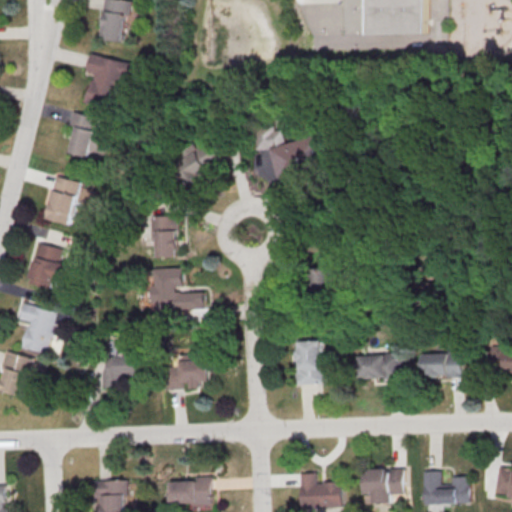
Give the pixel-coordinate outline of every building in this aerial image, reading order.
[(131,0),(108,0),(102,37),(124,41),(131,0)] [(430,0),(431,36),(375,38),(374,0),(430,0)] [(93,54),(134,65),(131,77),(123,74),(113,110),(88,103),(92,89),(93,89),(97,75),(88,72),(93,54)] [(76,113),(102,120),(99,131),(109,134),(104,155),(94,152),(92,160),(73,155),(80,128),(73,126),(76,113)] [(283,126),(256,127),(257,147),(284,146),(283,126)] [(273,147),(282,183),(329,170),(319,135),(273,147)] [(223,163),(210,141),(180,159),(193,181),(223,163)] [(59,177),(84,184),(73,226),(51,220),(58,193),(55,192),(59,177)] [(152,217),(179,217),(180,259),(159,259),(159,242),(153,242),(152,217)] [(66,248),(41,242),(31,281),(55,287),(57,280),(66,282),(71,262),(63,260),(66,248)] [(320,294),(339,293),(337,266),(319,267),(320,294)] [(155,270),(185,269),(185,287),(178,287),(178,295),(206,294),(207,311),(156,312),(156,304),(153,304),(152,286),(155,286),(155,270)] [(27,305),(72,316),(69,328),(58,325),(51,355),(26,349),(32,323),(23,320),(27,305)] [(301,343),(324,342),(325,367),(327,367),(328,384),(298,386),(297,365),(300,364),(299,353),(301,353),(301,343)] [(511,347),(491,347),(491,370),(511,370),(511,347)] [(464,375),(464,351),(423,352),(424,376),(464,375)] [(8,352),(37,360),(31,380),(29,379),(24,398),(3,392),(7,379),(4,378),(6,370),(4,369),(8,352)] [(104,387),(128,386),(127,375),(143,374),(142,352),(108,354),(109,370),(104,370),(104,387)] [(181,353),(181,367),(167,367),(167,388),(187,388),(187,387),(202,387),(202,381),(210,381),(209,352),(181,353)] [(360,354),(360,378),(386,377),(386,380),(403,379),(403,352),(360,354)] [(497,494),(511,495),(511,468),(500,467),(497,494)] [(366,469),(367,502),(394,502),(394,493),(407,493),(406,468),(366,469)] [(426,473),(427,507),(474,505),(473,477),(455,478),(455,486),(444,487),(444,472),(426,473)] [(171,481),(172,503),(214,502),(213,475),(197,475),(197,480),(171,481)] [(302,476),(303,510),(347,509),(346,482),(326,483),(326,485),(319,485),(319,475),(302,476)] [(96,483),(129,481),(130,497),(127,497),(127,511),(105,511),(105,498),(97,498),(96,483)] [(0,483),(0,511),(8,511),(8,484),(0,483)]
